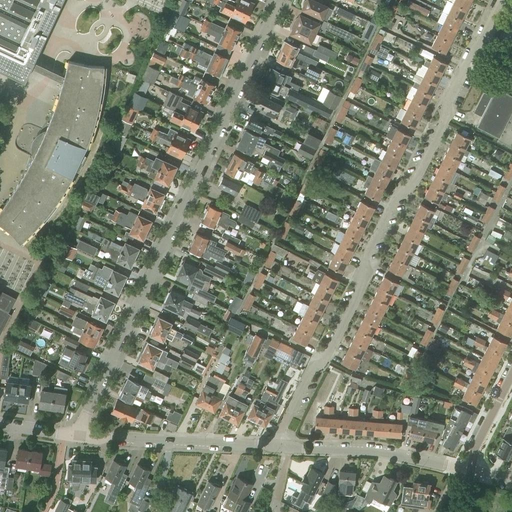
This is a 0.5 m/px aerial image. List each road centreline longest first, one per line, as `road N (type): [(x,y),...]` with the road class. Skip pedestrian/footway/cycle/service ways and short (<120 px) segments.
road 1 (residential): [(278,446),(313,361),(325,356),(397,196),(412,189),(499,0)]
road 2 (residential): [(76,435),(278,0)]
road 3 (residential): [(278,446),(76,435)]
road 4 (residential): [(470,470),(376,452),(289,447)]
